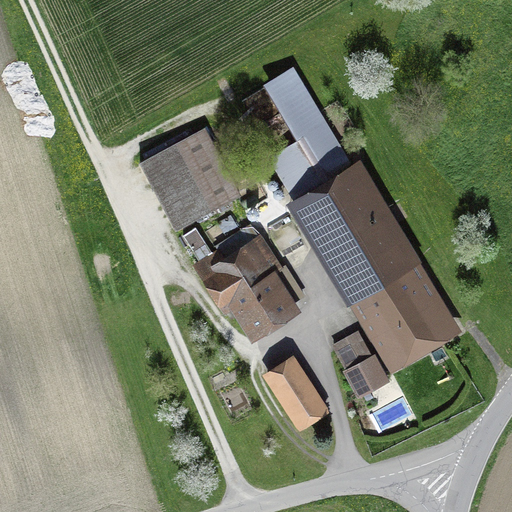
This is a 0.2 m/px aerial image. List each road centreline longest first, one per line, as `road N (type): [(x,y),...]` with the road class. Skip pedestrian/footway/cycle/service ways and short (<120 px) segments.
road 1 (track): [(238,511),(18,0)]
road 2 (residential): [(369,481),(492,426)]
road 3 (residential): [(245,511),(369,481)]
